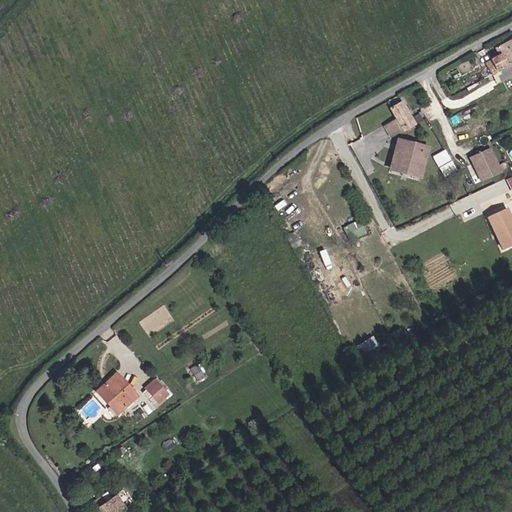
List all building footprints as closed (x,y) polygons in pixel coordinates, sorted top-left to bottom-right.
[(511,67),(511,42),(494,52),(498,60),(483,67),(489,79),(490,79),(508,69),(511,67)] [(492,80),(495,86),(503,82),(500,76),(492,80)] [(401,134),(412,127),(400,106),(389,112),(394,122),(401,134)] [(394,122),(384,128),(391,140),(401,134),(394,122)] [(427,154),(397,146),(391,169),(421,177),(427,154)] [(433,155),(443,173),(455,167),(445,149),(433,155)] [(489,154),(470,163),(477,179),(480,178),(484,185),(500,177),(489,154)] [(421,177),(391,169),(389,176),(420,184),(421,177)] [(502,256),(511,251),(511,227),(506,215),(487,224),(502,256)] [(343,228),(351,241),(366,231),(358,218),(343,228)] [(103,388),(117,407),(139,391),(127,372),(103,388)] [(143,387),(158,404),(170,394),(155,377),(143,387)] [(144,398),(139,391),(117,407),(121,414),(144,398)] [(59,474),(66,484),(75,478),(69,468),(59,474)] [(76,481),(75,478),(66,484),(68,487),(76,481)] [(94,511),(121,511),(130,507),(122,492),(102,506),(99,501),(90,506),(94,511)]
